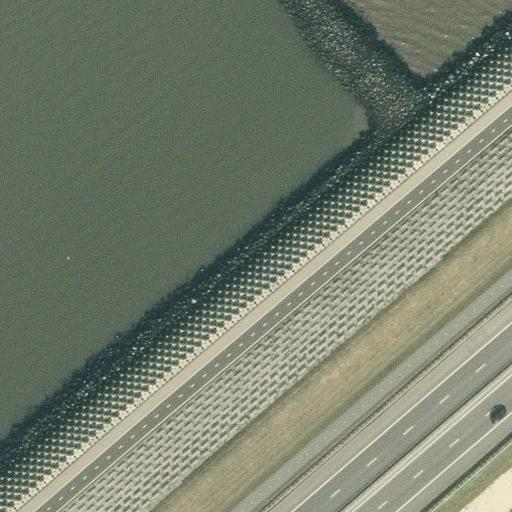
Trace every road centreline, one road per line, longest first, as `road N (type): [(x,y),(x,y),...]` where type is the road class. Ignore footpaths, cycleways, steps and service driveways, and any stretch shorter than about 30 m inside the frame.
road 1 (motorway): [(511,338),(309,511)]
road 2 (motorway): [(371,511),(511,391)]
